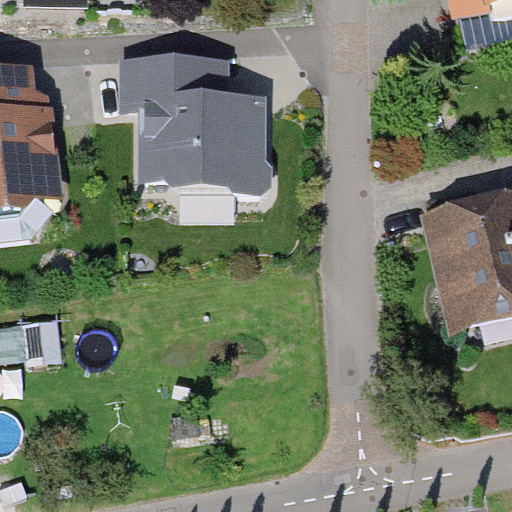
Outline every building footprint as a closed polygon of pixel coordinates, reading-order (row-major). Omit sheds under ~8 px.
[(511,0),(450,0),(461,43),(511,29),(511,0)] [(205,75),(127,74),(127,117),(147,117),(147,189),(221,190),(237,205),(261,204),(269,195),(269,178),(261,169),(261,112),(205,112),(205,75)] [(27,85),(0,88),(0,211),(1,210),(57,204),(48,118),(30,110),(27,85)] [(429,213),(457,328),(511,314),(511,213),(481,221),(476,202),(429,213)] [(0,364),(64,362),(62,329),(0,332),(0,364)]
